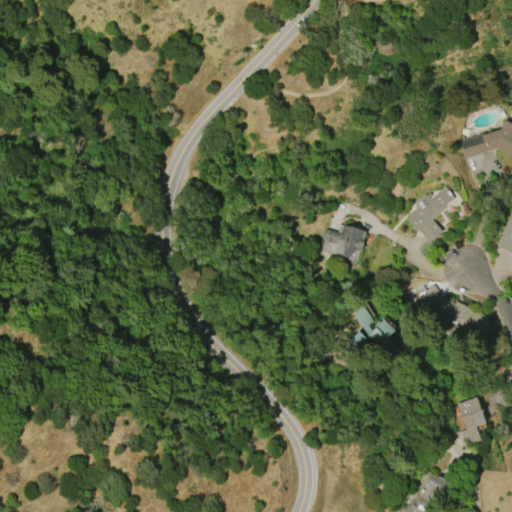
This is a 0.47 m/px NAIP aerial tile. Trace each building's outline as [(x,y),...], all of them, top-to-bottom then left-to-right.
[(466,158),(461,143),(471,139),(471,138),(501,128),(504,121),(511,124),(511,156),(496,148),(466,158)] [(445,205),(445,208),(431,219),(441,232),(428,242),(416,228),(414,230),(404,217),(416,207),(413,203),(424,194),(429,199),(445,187),(454,198),(445,205)] [(511,253),(496,246),(511,207),(511,253)] [(322,239),(325,228),(337,232),(340,223),(366,231),(360,250),(352,248),(349,256),(346,255),(344,258),(340,257),(341,254),(335,252),(338,244),(322,239)] [(481,342),(492,320),(454,302),(454,303),(442,297),(432,317),(481,342)] [(370,323),(365,309),(356,312),(361,326),(370,323)] [(364,336),(387,358),(396,348),(386,339),(394,330),(382,318),(364,336)] [(465,429),(456,404),(475,397),(484,422),(475,426),(480,440),(465,445),(460,431),(465,429)] [(432,511),(402,511),(416,496),(423,484),(429,474),(436,477),(437,475),(449,483),(443,496),(442,495),(432,510),(433,511),(432,511)]
